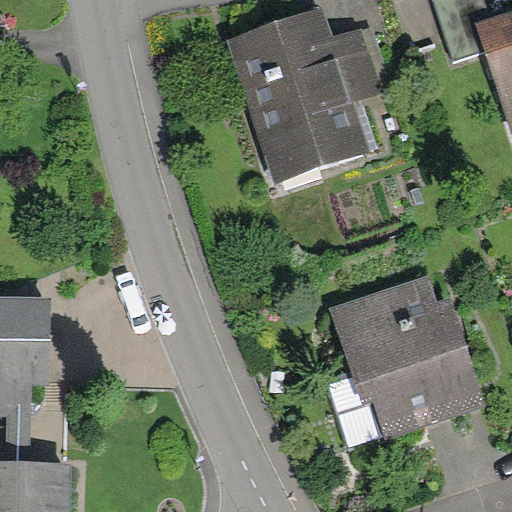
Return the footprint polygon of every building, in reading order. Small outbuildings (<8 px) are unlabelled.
[(511,25),(510,26),(476,37),(483,59),(506,131),(511,128),(511,25)] [(274,39),(222,57),(268,192),(357,162),(342,118),(383,104),(362,40),(321,54),(312,26),(274,39)] [(423,294),(326,322),(358,433),(372,429),(380,459),(480,430),(450,327),(434,331),(423,294)] [(37,310),(0,309),(0,414),(20,414),(21,387),(36,387),(37,310)] [(59,511),(59,470),(0,469),(0,511),(59,511)]
